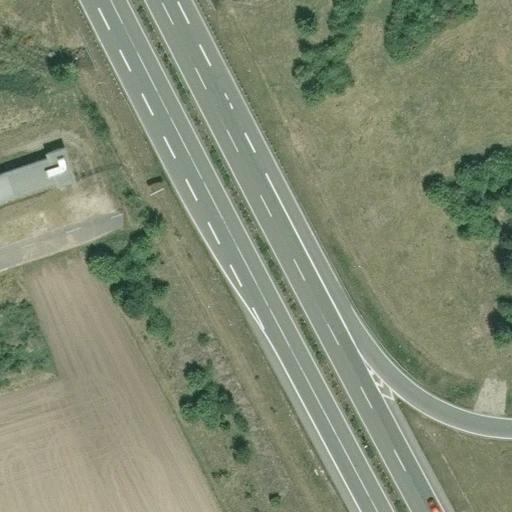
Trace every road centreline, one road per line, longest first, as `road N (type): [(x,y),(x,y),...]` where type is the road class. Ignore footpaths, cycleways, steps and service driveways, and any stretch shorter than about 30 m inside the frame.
road 1 (motorway): [(111,0),(377,511)]
road 2 (motorway): [(511,431),(456,420),(391,380),(296,217),(253,180)]
road 3 (motorway): [(427,511),(253,180)]
road 4 (motorway): [(253,180),(160,0)]
road 5 (residential): [(0,258),(120,218)]
